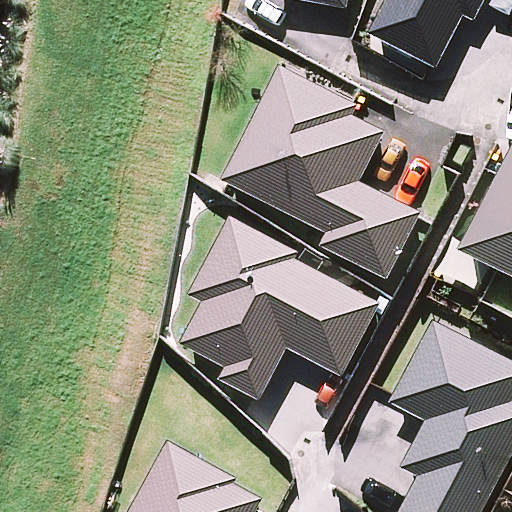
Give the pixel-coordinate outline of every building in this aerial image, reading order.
[(389,0),(365,50),(433,83),(465,15),(478,21),(487,0),(389,0)] [(392,120),(282,67),(226,182),(339,236),(332,251),(390,279),(422,213),(361,184),(392,120)] [(511,163),(468,250),(511,272),(511,163)] [(383,307),(236,221),(196,290),(211,298),(185,343),(230,369),(225,379),(261,400),(292,348),(342,377),(383,307)] [(511,359),(436,319),(392,400),(428,419),(405,461),(424,471),(402,511),(483,511),(511,458),(511,359)] [(257,511),(267,496),(172,444),(135,511),(257,511)]
